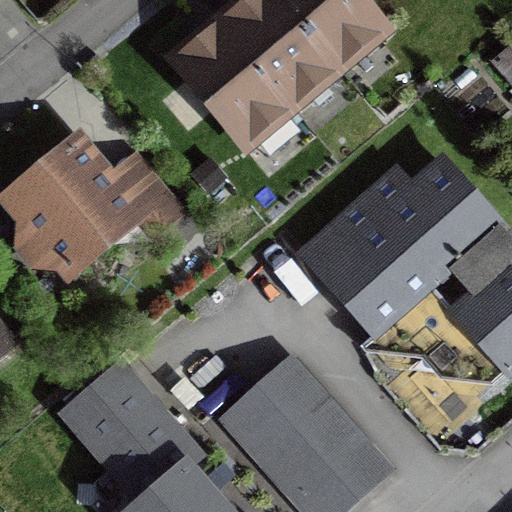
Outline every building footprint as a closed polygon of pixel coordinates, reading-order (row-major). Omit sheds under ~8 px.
[(380,33),(352,0),(248,0),(218,26),(211,32),(172,64),(242,148),(288,110),(334,71),(380,33)] [(75,146),(6,203),(22,222),(19,249),(33,265),(59,268),(65,275),(134,219),(150,238),(177,216),(160,195),(134,217),(75,146)] [(454,320),(502,374),(511,364),(511,248),(443,170),(413,196),(394,175),(301,256),(375,337),(451,272),(476,301),(454,320)] [(0,356),(11,348),(0,334),(0,356)] [(292,369),(229,426),(305,511),(344,511),(386,475),(292,369)] [(224,511),(229,508),(129,391),(83,430),(149,508),(157,501),(165,511),(224,511)]
